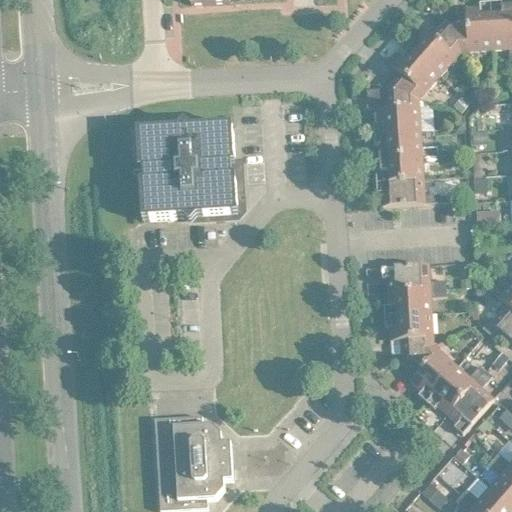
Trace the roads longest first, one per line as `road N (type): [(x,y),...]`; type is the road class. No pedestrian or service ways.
road 1 (secondary): [(81,511),(56,88)]
road 2 (residential): [(270,511),(350,422),(340,240)]
road 3 (residential): [(332,71),(162,79)]
road 4 (residential): [(340,240),(332,71)]
road 5 (residential): [(340,240),(477,231)]
